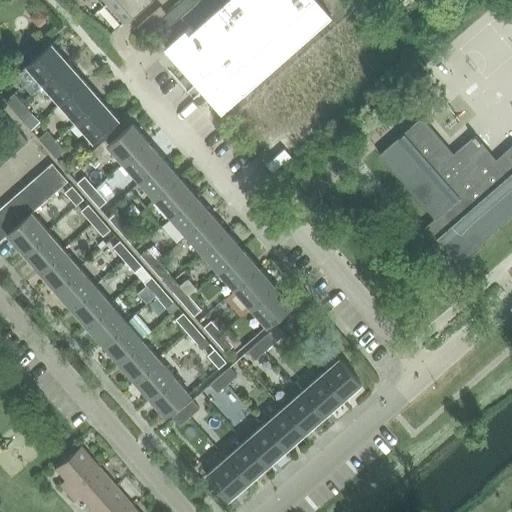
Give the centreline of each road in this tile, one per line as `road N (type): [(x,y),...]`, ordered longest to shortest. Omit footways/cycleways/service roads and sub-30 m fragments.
road 1 (residential): [(423,375),(292,229),(263,238),(133,94),(133,64)]
road 2 (residential): [(0,301),(176,511)]
road 3 (residential): [(268,511),(423,375)]
